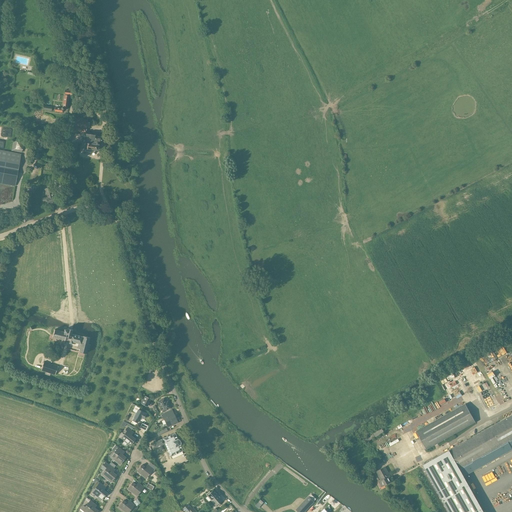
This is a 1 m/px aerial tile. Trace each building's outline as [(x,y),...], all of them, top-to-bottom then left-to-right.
[(72,95),(73,82),(69,82),(68,90),(65,90),(65,95),(72,95)] [(64,95),(63,107),(62,107),(62,108),(55,107),(54,111),(62,113),(63,110),(64,109),(67,109),(69,96),(64,95)] [(88,119),(73,117),(72,130),(86,132),(88,119)] [(90,153),(90,149),(98,150),(99,145),(98,145),(98,143),(101,143),(102,137),(97,136),(97,135),(85,134),(83,142),(85,142),(84,152),(90,153)] [(21,153),(23,141),(24,140),(14,139),(11,151),(21,153)] [(0,183),(15,186),(21,154),(0,149),(0,183)] [(48,204),(55,202),(54,197),(53,197),(52,194),(53,194),(52,187),(44,188),(45,195),(47,195),(48,198),(46,198),(48,204)] [(54,329),(52,337),(62,340),(61,343),(64,344),(66,337),(70,338),(69,343),(72,344),(72,343),(73,342),(80,344),(81,344),(80,349),(79,352),(81,352),(86,354),(87,349),(89,349),(90,345),(88,344),(90,338),(83,336),(83,337),(72,334),(73,330),(68,329),(68,330),(67,330),(65,329),(64,332),(54,329)] [(500,353),(501,355),(506,352),(501,344),(495,348),(499,353),(500,353)] [(44,362),(41,370),(55,375),(58,366),(52,365),(49,363),(44,362)] [(459,367),(439,377),(445,389),(452,386),(453,387),(466,380),(459,367)] [(490,388),(485,391),(488,397),(493,394),(490,388)] [(151,406),(153,403),(150,401),(151,399),(145,396),(141,403),(147,406),(148,404),(151,406)] [(168,402),(166,403),(164,399),(158,402),(163,413),(171,409),(170,408),(168,402)] [(426,450),(476,422),(465,404),(416,431),(426,450)] [(144,417),(146,414),(138,410),(134,417),(132,421),(137,423),(139,419),(141,416),(144,417)] [(162,414),(167,425),(168,428),(178,423),(176,419),(177,419),(175,415),(174,415),(172,410),(162,414)] [(511,439),(511,414),(444,452),(460,479),(511,449),(511,439)] [(362,436),(366,442),(384,431),(379,425),(362,436)] [(121,439),(130,446),(135,439),(131,435),(133,432),(127,428),(124,432),(125,433),(121,439)] [(180,445),(180,443),(179,440),(177,439),(175,433),(150,444),(153,449),(165,444),(170,456),(171,456),(173,459),(183,454),(182,451),(180,445)] [(120,465),(126,458),(122,455),(124,452),(118,447),(115,445),(112,450),(114,452),(110,457),(120,465)] [(477,511),(460,479),(444,452),(418,467),(442,511),(477,511)] [(146,478),(153,469),(149,466),(147,468),(142,464),(138,470),(143,475),(146,478)] [(110,482),(116,475),(113,472),(115,470),(109,465),(101,474),(110,482)] [(391,478),(385,467),(376,472),(383,486),(390,482),(389,479),(391,478)] [(137,496),(144,487),(139,483),(137,486),(133,482),(129,488),(134,492),(133,493),(137,496)] [(101,500),(107,493),(104,490),(106,488),(100,483),(92,492),(101,500)] [(211,501),(218,495),(214,490),(211,493),(209,491),(206,494),(211,501)] [(218,495),(211,501),(217,507),(220,504),(219,503),(222,500),(218,495)] [(265,504),(264,502),(265,501),(262,497),(256,503),(261,508),(265,504)] [(300,506),(296,510),(298,511),(303,511),(305,511),(314,502),(309,497),(300,506)] [(84,511),(97,511),(98,511),(94,508),(96,505),(90,500),(85,506),(83,505),(80,509),(80,510),(82,511),(84,511)] [(125,511),(128,511),(134,505),(130,501),(128,504),(124,500),(119,505),(125,510),(124,511),(125,511)]
